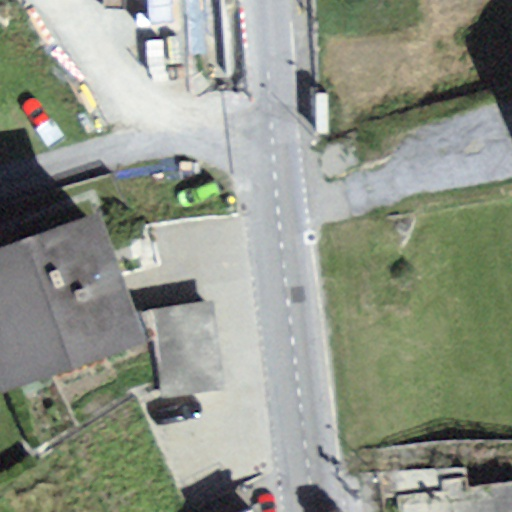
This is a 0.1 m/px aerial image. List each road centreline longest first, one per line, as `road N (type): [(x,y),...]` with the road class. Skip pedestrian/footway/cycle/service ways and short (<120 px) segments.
road 1 (secondary): [(258,0),(277,254),(313,511)]
road 2 (track): [(0,186),(266,116)]
